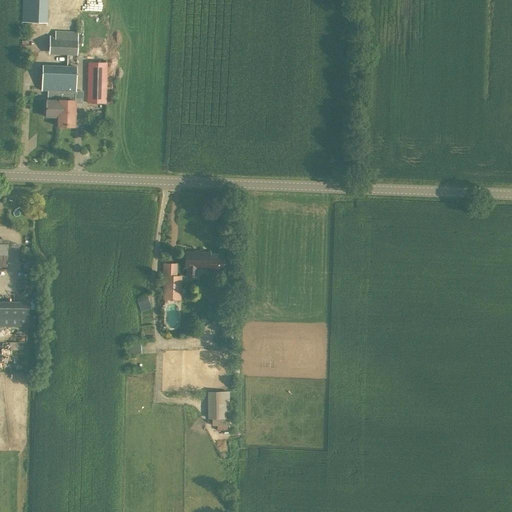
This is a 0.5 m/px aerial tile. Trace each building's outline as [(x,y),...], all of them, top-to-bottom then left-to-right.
[(47,52),(54,52),(54,54),(77,55),(78,32),(55,31),(55,34),(48,33),(47,52)] [(88,62),(87,103),(106,103),(107,63),(88,62)] [(45,117),(57,117),(65,117),(65,107),(66,92),(76,92),(76,66),(42,65),(41,91),(51,91),(51,101),(46,100),(45,117)] [(57,117),(57,126),(74,127),(75,101),(76,92),(66,92),(65,107),(65,117),(57,117)] [(207,270),(219,270),(219,269),(223,269),(226,267),(226,262),(223,259),(219,259),(219,258),(209,258),(209,253),(185,252),(185,267),(188,267),(187,277),(195,277),(196,268),(208,268),(207,270)] [(162,299),(181,300),(181,276),(177,276),(177,263),(162,263),(162,276),(163,276),(162,299)] [(146,295),(137,298),(142,309),(151,306),(146,295)] [(0,326),(28,325),(27,300),(0,301),(0,326)] [(219,336),(215,336),(215,342),(219,343),(219,350),(231,350),(232,324),(231,324),(231,305),(220,304),(219,336)] [(126,344),(127,354),(139,353),(139,343),(126,344)] [(229,418),(229,392),(207,392),(207,419),(211,419),(212,426),(217,425),(217,430),(228,430),(228,418),(229,418)]
